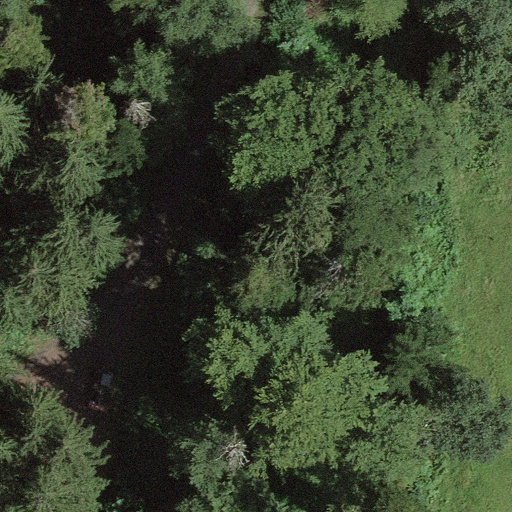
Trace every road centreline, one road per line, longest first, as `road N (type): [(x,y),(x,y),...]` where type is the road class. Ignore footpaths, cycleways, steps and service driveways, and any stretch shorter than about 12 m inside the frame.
road 1 (unclassified): [(249,0),(117,313),(0,404)]
road 2 (track): [(68,511),(117,313)]
